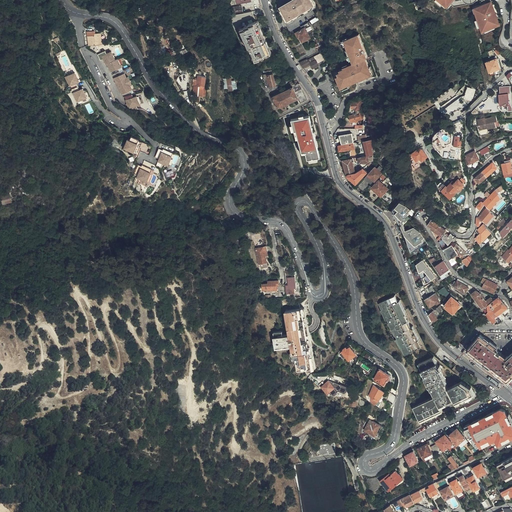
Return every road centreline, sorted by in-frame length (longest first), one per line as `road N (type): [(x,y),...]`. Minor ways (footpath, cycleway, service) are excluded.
road 1 (tertiary): [(503,393),(376,469),(363,469),(366,455),(392,439),(403,376),(362,340),(348,268),(309,202),(301,199),(296,208),(321,255),(325,282),(323,293),(311,293),(282,225),(234,210),(244,168),(237,149),(206,138),(182,117),(114,21),(59,0)]
road 2 (unclassified): [(454,356),(427,328),(384,223),(338,181),(319,107),(276,39),(264,0)]
road 3 (residential): [(511,148),(471,176),(469,233),(421,213),(456,274),(501,294),(511,310)]
road 4 (residential): [(511,67),(467,111),(467,147),(511,135)]
